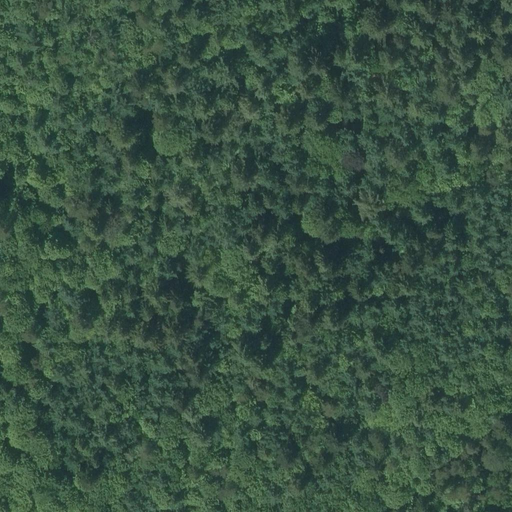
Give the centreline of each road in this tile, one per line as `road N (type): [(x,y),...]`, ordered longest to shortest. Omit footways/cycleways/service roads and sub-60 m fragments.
road 1 (track): [(356,511),(466,438),(511,391)]
road 2 (track): [(0,384),(49,429),(97,511)]
